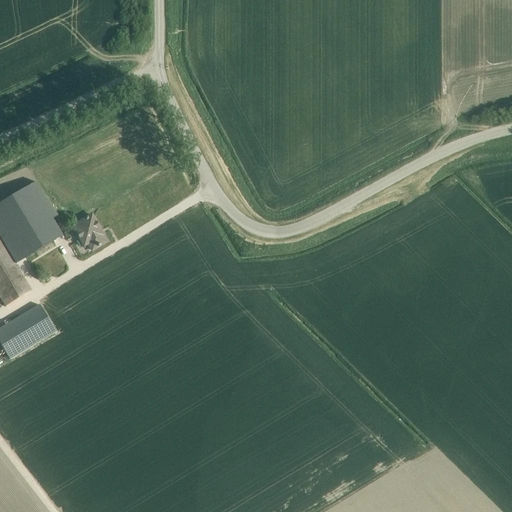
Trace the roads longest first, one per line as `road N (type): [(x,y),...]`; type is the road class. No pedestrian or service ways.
road 1 (tertiary): [(511,129),(416,165),(314,222),(269,231),(240,219),(213,187),(157,66)]
road 2 (tertiary): [(0,140),(157,66)]
